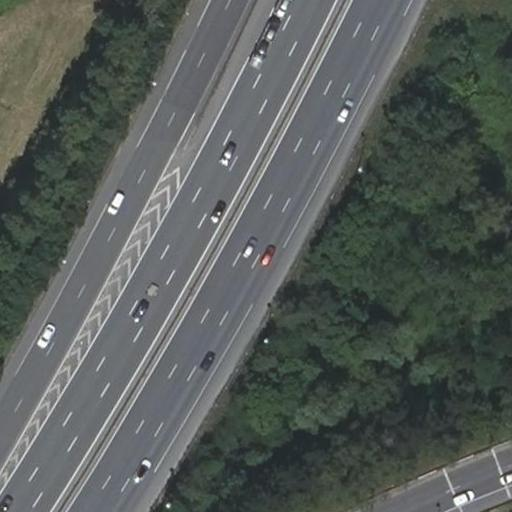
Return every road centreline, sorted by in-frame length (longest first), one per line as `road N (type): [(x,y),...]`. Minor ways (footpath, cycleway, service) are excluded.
road 1 (trunk): [(307,0),(212,186),(21,511)]
road 2 (trunk): [(97,511),(272,209),(380,0)]
road 3 (motorway): [(228,0),(0,437)]
